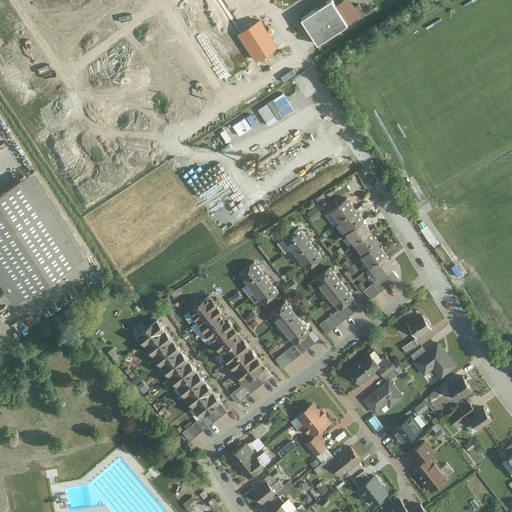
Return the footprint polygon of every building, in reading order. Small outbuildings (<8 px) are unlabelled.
[(319,8),(302,19),(310,31),(313,37),(318,44),(348,24),(336,5),(332,0),(330,0),(327,2),(319,8)] [(349,0),(344,0),(336,5),(348,24),(360,17),(354,7),(349,0)] [(128,110),(130,115),(122,119),(126,129),(145,120),(137,105),(128,110)] [(29,176),(0,195),(0,278),(18,306),(86,261),(29,176)] [(332,208),(340,218),(356,206),(348,196),(332,208)] [(308,212),(313,219),(321,212),(316,206),(308,212)] [(356,206),(340,218),(348,229),(363,218),(364,217),(356,206)] [(372,229),(363,218),(348,229),(346,230),(356,241),(372,229)] [(427,238),(433,234),(427,224),(421,228),(427,238)] [(285,237),(293,248),(308,237),(300,226),(285,237)] [(372,229),(356,241),(364,252),(379,241),(380,240),(372,229)] [(293,248),(301,258),(316,247),(308,237),(293,248)] [(387,253),(379,241),(364,252),(362,253),(372,265),(387,253)] [(301,258),(308,268),(323,257),(316,247),(301,258)] [(387,253),(372,265),(381,276),(392,267),(396,264),(387,253)] [(239,271),(248,282),(263,270),(255,259),(239,271)] [(316,279),(324,289),(339,278),(331,267),(316,279)] [(399,276),(392,267),(381,276),(364,290),(372,298),(399,276)] [(248,282),(256,293),(271,281),(263,270),(248,282)] [(324,289),(332,299),(346,287),(339,278),(324,289)] [(256,293),(263,303),(279,291),(271,281),(256,293)] [(332,299),(339,309),(353,298),(354,297),(346,287),(332,299)] [(189,310),(197,321),(219,304),(211,293),(189,310)] [(360,307),(353,298),(339,309),(320,324),(327,333),(360,307)] [(272,313),(280,323),(296,311),(288,301),(272,313)] [(219,304),(197,321),(206,331),(227,314),(219,304)] [(280,323),(287,333),(303,321),(296,311),(280,323)] [(227,314),(206,331),(214,342),(236,325),(227,314)] [(423,314),(408,324),(417,338),(432,328),(423,314)] [(137,332),(146,343),(166,328),(157,316),(137,332)] [(287,333),(295,343),(309,333),(311,331),(303,321),(287,333)] [(236,325),(214,342),(222,352),(244,335),(236,325)] [(146,343),(155,355),(175,339),(166,328),(146,343)] [(316,342),(309,333),(295,343),(276,358),(284,367),(316,342)] [(244,335),(222,352),(230,362),(252,345),(244,335)] [(407,353),(419,345),(414,338),(403,347),(407,353)] [(155,355),(162,364),(182,349),(175,339),(155,355)] [(416,360),(414,361),(425,375),(434,368),(443,378),(459,365),(439,341),(427,351),(416,360)] [(252,345),(230,362),(238,372),(259,355),(252,345)] [(416,360),(427,351),(422,346),(412,355),(416,360)] [(162,364),(170,374),(190,359),(182,349),(162,364)] [(370,351),(349,369),(362,384),(379,369),(383,366),(379,362),(370,351)] [(259,355),(238,372),(246,382),(266,366),(267,365),(259,355)] [(387,355),(379,362),(383,366),(379,369),(385,377),(396,367),(387,355)] [(170,374),(178,385),(198,369),(190,359),(170,374)] [(273,375),(266,366),(246,382),(231,394),(238,403),(273,375)] [(404,374),(396,367),(385,377),(388,380),(390,378),(394,383),(404,374)] [(178,385),(186,395),(207,380),(198,369),(178,385)] [(466,376),(449,387),(457,400),(474,388),(466,376)] [(388,380),(364,399),(376,413),(387,403),(391,407),(405,396),(394,383),(390,378),(388,380)] [(186,395),(194,406),(214,390),(207,380),(186,395)] [(439,387),(431,394),(435,398),(443,391),(439,387)] [(194,406),(202,415),(219,402),(222,400),(214,390),(194,406)] [(183,432),(190,441),(227,411),(219,402),(202,415),(183,432)] [(330,422),(314,402),(296,417),(313,437),(330,422)] [(464,418),(475,410),(471,404),(451,418),(458,428),(467,423),(464,418)] [(478,430),(492,420),(483,407),(469,417),(478,430)] [(412,415),(393,430),(405,445),(424,430),(412,415)] [(327,447),(318,436),(306,445),(315,456),(327,447)] [(293,440),(278,450),(283,457),(297,446),(293,440)] [(420,464),(431,455),(436,451),(427,440),(410,452),(420,464)] [(230,455),(239,466),(252,457),(243,445),(230,455)] [(331,461),(341,475),(362,459),(351,446),(331,461)] [(449,478),(431,455),(420,464),(414,468),(432,491),(449,478)] [(252,457),(239,466),(248,478),(261,469),(252,457)] [(360,487),(370,479),(364,470),(353,478),(360,487)] [(252,490),(262,503),(283,486),(273,473),(252,490)] [(391,494),(376,474),(370,479),(360,487),(375,506),(391,494)] [(189,503),(201,492),(195,485),(183,496),(189,503)] [(411,511),(401,499),(384,511),(411,511)]
